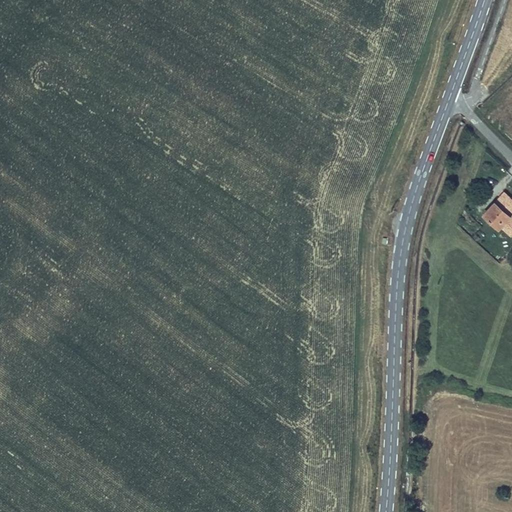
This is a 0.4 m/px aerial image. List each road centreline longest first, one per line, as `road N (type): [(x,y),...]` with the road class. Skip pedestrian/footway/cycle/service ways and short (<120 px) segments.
road 1 (track): [(363,511),(380,211),(460,0)]
road 2 (secondary): [(448,99),(399,258),(385,511)]
